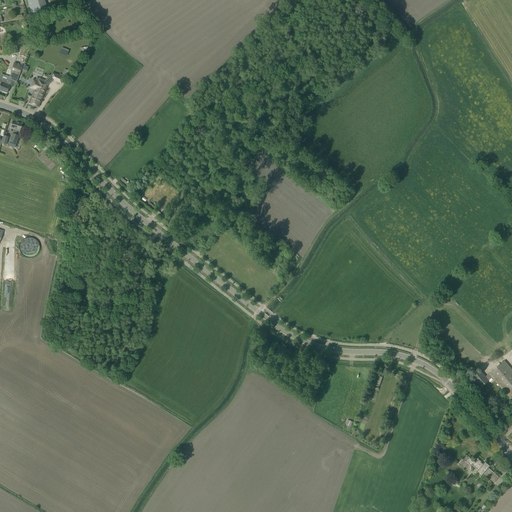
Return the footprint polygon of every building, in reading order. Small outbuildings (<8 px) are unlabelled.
[(26,0),(31,13),(47,8),(44,0),(26,0)] [(41,36),(48,34),(47,28),(47,27),(39,28),(41,36)] [(11,72),(8,79),(16,82),(21,71),(20,71),(22,66),(14,63),(10,72),(11,72)] [(20,71),(21,71),(26,73),(29,67),(23,65),(22,66),(20,71)] [(52,80),(61,84),(64,78),(55,74),(52,80)] [(40,103),(48,82),(39,78),(37,81),(33,79),(29,87),(30,88),(34,89),(29,103),(38,107),(40,103)] [(0,90),(7,93),(9,88),(9,87),(10,82),(7,80),(2,79),(0,83),(0,90)] [(15,148),(16,144),(19,135),(18,135),(19,130),(20,130),(21,129),(22,124),(12,121),(10,127),(13,129),(8,146),(15,148)] [(51,157),(52,156),(56,160),(57,158),(53,154),(54,154),(46,146),(42,149),(51,157)] [(39,247),(39,246),(39,245),(39,244),(38,243),(38,242),(37,241),(36,240),(35,239),(34,238),(33,238),(32,238),(31,238),(31,237),(30,237),(29,237),(28,237),(27,238),(26,238),(25,238),(24,239),(23,240),(22,240),(22,241),(21,242),(20,243),(20,244),(20,245),(19,246),(19,247),(19,248),(19,249),(20,250),(20,252),(21,253),(21,254),(22,255),(23,255),(23,256),(24,256),(25,257),(26,257),(27,257),(27,258),(28,258),(29,258),(30,258),(31,258),(32,257),(33,257),(34,257),(34,256),(35,256),(36,255),(37,255),(37,254),(38,253),(39,252),(39,251),(39,250),(39,249),(39,248),(39,247)] [(492,378),(508,397),(511,393),(511,369),(504,361),(489,374),(492,378)] [(488,381),(492,378),(489,374),(486,377),(480,371),(474,377),(478,383),(481,387),(488,381)] [(483,474),(490,480),(495,474),(488,468),(490,466),(485,462),(483,464),(481,462),(478,459),(477,459),(478,459),(475,462),(469,457),(465,461),(471,466),(472,465),(478,470),(476,473),(481,477),(483,474)] [(458,491),(461,487),(458,484),(456,482),(456,479),(454,477),(455,476),(452,473),(449,477),(451,479),(451,480),(449,482),(456,486),(458,491)]
